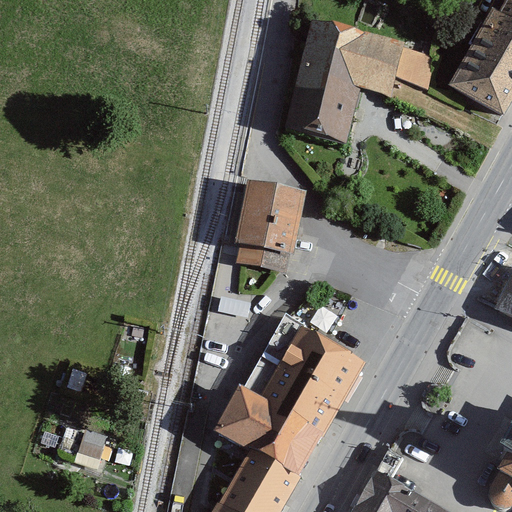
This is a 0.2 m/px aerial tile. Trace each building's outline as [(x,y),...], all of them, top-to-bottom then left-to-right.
[(511,88),(511,0),(506,0),(493,20),(444,94),(489,123),(511,88)] [(397,47),(303,26),(279,133),(337,147),(349,94),(384,102),(397,47)] [(281,271),(294,198),(235,188),(222,260),(281,271)] [(511,266),(489,314),(511,324),(511,266)] [(347,361),(293,332),(256,404),(229,390),(210,427),(290,469),(347,361)] [(511,450),(511,421),(500,443),(508,448),(511,450)] [(88,430),(81,451),(101,458),(108,437),(88,430)] [(393,444),(379,467),(392,474),(405,451),(393,444)] [(511,450),(508,448),(497,468),(500,470),(511,476),(511,450)] [(273,511),(290,484),(242,456),(215,503),(230,511),(273,511)] [(511,476),(500,470),(489,489),(489,495),(489,499),(492,504),(498,508),(505,510),(509,508),(511,506),(511,476)] [(447,511),(377,473),(356,511),(358,511),(447,511)]
